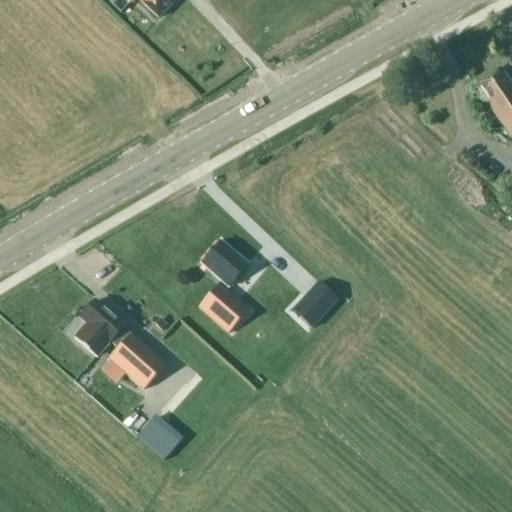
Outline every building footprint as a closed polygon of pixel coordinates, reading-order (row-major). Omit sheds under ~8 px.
[(137,0),(157,19),(175,0),(137,0)] [(474,85),(511,141),(511,89),(498,69),(474,85)] [(220,242),(200,265),(227,288),(246,265),(220,242)] [(336,301),(318,284),(292,311),(310,328),(336,301)] [(218,286),(198,309),(227,335),(247,312),(218,286)] [(122,329),(93,302),(79,317),(87,324),(74,339),(95,358),(108,343),(110,344),(101,354),(142,391),(164,366),(130,336),(122,329)]
